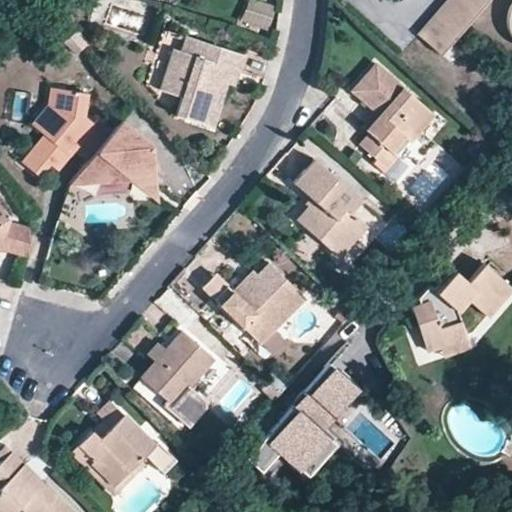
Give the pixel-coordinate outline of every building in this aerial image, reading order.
[(267,31),(275,5),(260,0),(244,0),(238,21),(267,31)] [(459,36),(490,0),(448,0),(416,36),(441,57),(459,36)] [(237,71),(243,55),(183,34),(180,48),(173,46),(158,88),(178,95),(173,112),(209,125),(224,82),(228,68),(237,71)] [(435,113),(381,66),(358,92),(377,109),(385,115),(370,131),(361,142),(387,167),(397,154),(392,150),(405,135),(411,141),(435,113)] [(233,85),(237,71),(228,68),(224,82),(233,85)] [(57,118),(62,87),(52,85),(50,104),(35,123),(46,132),(57,118)] [(87,160),(113,129),(100,117),(97,120),(87,112),(90,90),(62,87),(57,118),(46,132),(23,159),(42,175),(52,164),(58,169),(76,150),(87,160)] [(363,125),(370,131),(385,115),(377,109),(363,125)] [(152,145),(124,117),(119,122),(143,144),(152,145)] [(143,144),(119,122),(113,129),(87,160),(67,184),(134,177),(156,197),(152,145),(143,144)] [(495,142),(488,136),(472,153),(480,159),(495,142)] [(315,198),(310,203),(298,217),(340,254),(368,223),(353,209),(364,198),(316,156),(295,179),(310,193),(315,198)] [(305,199),(310,203),(315,198),(310,193),(305,199)] [(32,229),(6,221),(0,243),(0,249),(24,256),(32,229)] [(248,280),(242,275),(232,287),(219,301),(261,340),(304,293),(267,259),(257,270),(248,280)] [(486,315),(510,287),(481,263),(465,281),(452,272),(435,291),(427,284),(414,298),(416,303),(410,305),(425,352),(439,348),(443,356),(468,347),(456,310),(466,301),(486,315)] [(248,280),(257,270),(251,266),(242,275),(248,280)] [(232,287),(214,271),(201,284),(219,301),(232,287)] [(211,356),(181,330),(165,349),(157,342),(146,354),(154,361),(140,377),(170,404),(211,356)] [(344,357),(255,457),(254,458),(269,471),(287,452),(309,472),(345,432),(335,422),(371,382),(344,357)] [(95,412),(100,418),(107,425),(97,435),(90,430),(77,443),(91,457),(88,461),(111,484),(136,458),(150,443),(107,400),(95,412)] [(100,418),(90,430),(97,435),(107,425),(100,418)] [(357,438),(349,447),(371,465),(379,455),(357,438)] [(511,443),(507,440),(500,451),(508,456),(511,449),(511,443)] [(91,457),(77,443),(68,453),(111,495),(142,463),(136,458),(111,484),(88,461),(91,457)] [(24,464),(10,452),(0,462),(0,511),(13,511),(19,507),(24,511),(73,511),(42,482),(37,486),(19,469),(24,464)] [(42,482),(24,464),(19,469),(37,486),(42,482)]
